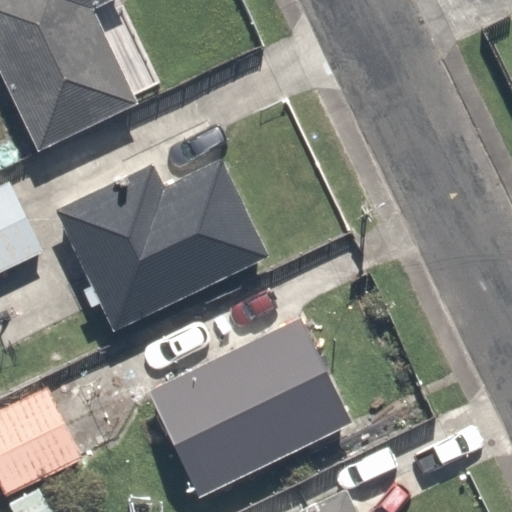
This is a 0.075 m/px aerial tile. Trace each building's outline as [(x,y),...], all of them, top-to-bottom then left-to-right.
[(0,0),(0,79),(34,151),(135,102),(89,9),(106,0),(0,0)] [(148,163),(52,209),(110,331),(265,256),(217,158),(160,187),(148,163)] [(0,271),(41,251),(7,182),(0,185),(0,271)] [(195,496),(350,421),(297,313),(142,390),(195,496)] [(0,493),(1,497),(81,457),(45,385),(0,407),(0,493)] [(50,511),(37,487),(5,504),(9,511),(50,511)] [(354,511),(342,487),(290,511),(354,511)]
